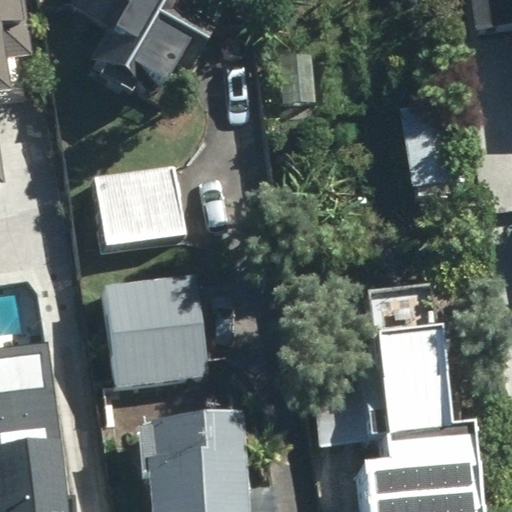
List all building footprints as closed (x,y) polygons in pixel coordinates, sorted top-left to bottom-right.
[(18,0),(0,0),(0,53),(19,53),(18,0)] [(153,0),(64,0),(57,11),(90,35),(56,81),(125,131),(175,64),(130,31),(153,0)] [(511,0),(494,0),(500,95),(511,94),(511,0)] [(511,106),(464,110),(470,221),(511,218),(511,106)] [(440,115),(382,121),(391,209),(449,203),(440,115)] [(74,194),(85,267),(166,254),(155,182),(74,194)] [(178,293),(83,309),(99,407),(195,390),(178,293)] [(456,511),(448,448),(422,451),(411,365),(346,373),(347,382),(299,388),(309,461),(357,455),(361,486),(334,489),(337,511),(456,511)] [(0,511),(46,511),(19,373),(0,377),(0,511)] [(228,511),(216,440),(123,455),(128,486),(120,487),(124,511),(228,511)]
